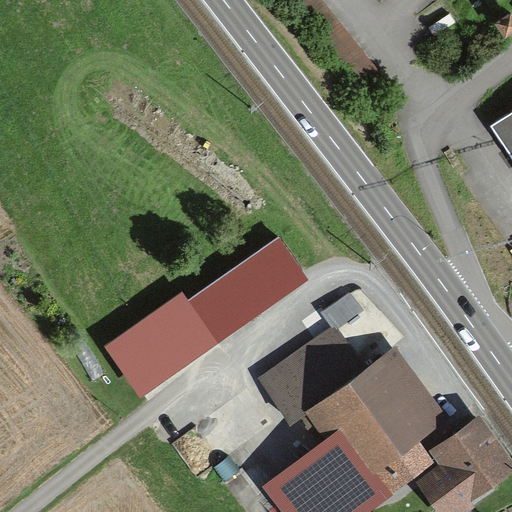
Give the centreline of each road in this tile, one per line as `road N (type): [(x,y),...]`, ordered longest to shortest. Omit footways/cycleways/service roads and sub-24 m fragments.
road 1 (track): [(30,511),(326,280),(358,276),(383,292),(446,377)]
road 2 (primary): [(455,301),(224,0)]
road 3 (residential): [(428,116),(422,151),(465,267),(466,285),(455,301)]
road 4 (residential): [(350,0),(428,116)]
